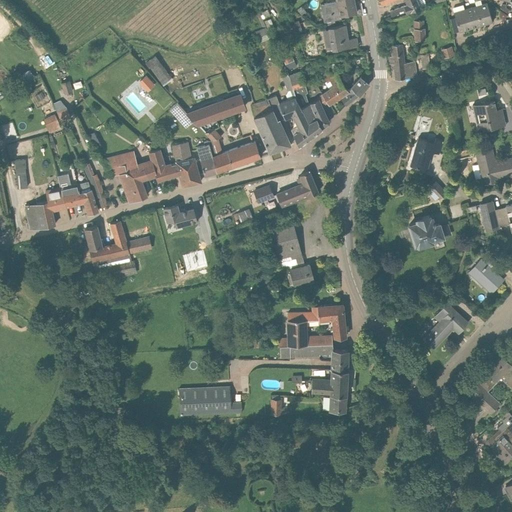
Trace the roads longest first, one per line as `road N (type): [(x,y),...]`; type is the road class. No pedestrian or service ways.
road 1 (tertiary): [(0,241),(291,161),(355,170)]
road 2 (secondary): [(418,401),(351,275),(345,224),(355,170)]
road 3 (unclassified): [(500,511),(453,401),(438,384)]
road 4 (residential): [(379,89),(511,45)]
